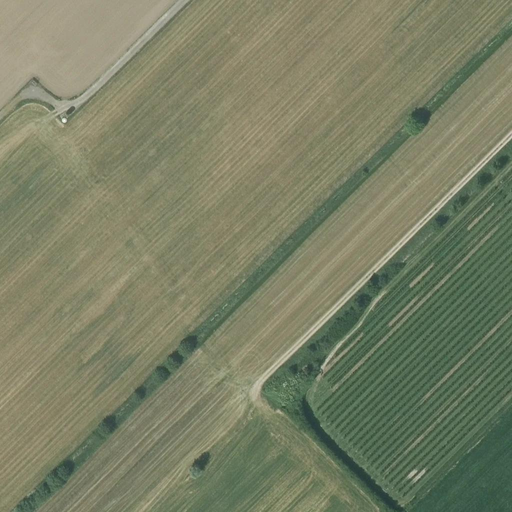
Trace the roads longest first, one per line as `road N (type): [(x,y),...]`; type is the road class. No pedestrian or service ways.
road 1 (track): [(266,375),(511,135)]
road 2 (track): [(179,0),(67,109),(32,91),(0,117)]
